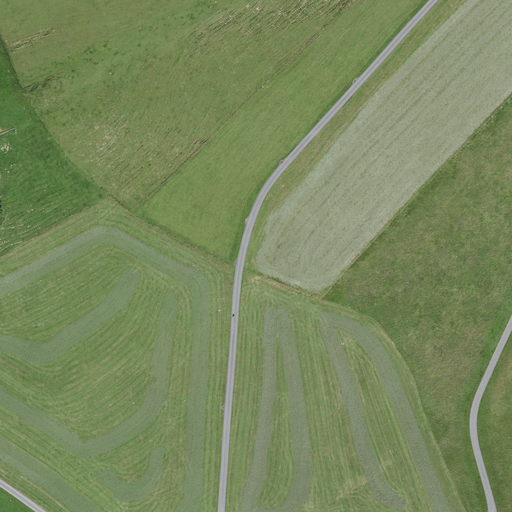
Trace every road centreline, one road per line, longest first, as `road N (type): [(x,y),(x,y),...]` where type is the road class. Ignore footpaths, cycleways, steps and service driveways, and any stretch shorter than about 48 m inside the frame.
road 1 (unclassified): [(221,511),(239,275),(255,206),(433,0)]
road 2 (track): [(491,511),(472,429),(511,333)]
